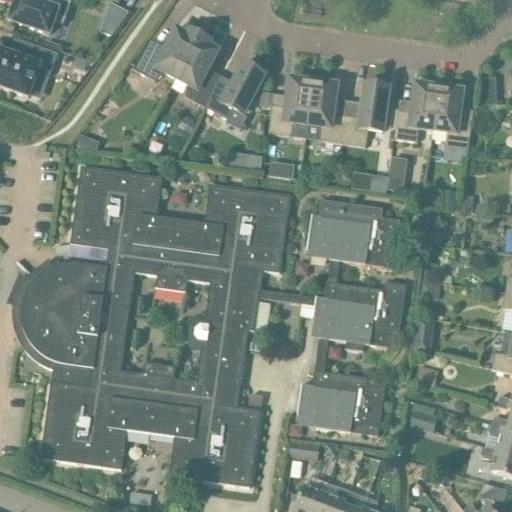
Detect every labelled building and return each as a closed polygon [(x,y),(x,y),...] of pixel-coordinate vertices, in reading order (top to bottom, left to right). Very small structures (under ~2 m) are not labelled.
[(72,4),(59,0),(47,0),(45,8),(23,0),(17,0),(15,6),(12,5),(7,20),(10,21),(9,23),(49,37),(53,24),(63,28),(72,4)] [(111,5),(107,16),(124,23),(129,16),(111,5)] [(165,76),(176,82),(199,39),(188,33),(186,37),(176,32),(163,57),(148,49),(132,72),(155,85),(165,76)] [(210,45),(199,39),(176,82),(187,88),(185,101),(204,111),(217,86),(205,79),(218,54),(208,49),(210,45)] [(0,90),(28,101),(37,77),(48,81),(57,57),(27,46),(21,61),(0,53),(0,90)] [(229,92),(217,86),(204,111),(222,120),(232,112),(243,118),(264,78),(259,76),(261,72),(250,66),(248,70),(243,67),(229,92)] [(268,137),(305,142),(314,81),(296,78),(295,82),(290,82),(286,109),(272,107),(268,137)] [(307,128),(307,131),(321,133),(319,144),(342,148),(347,118),(333,116),(337,88),(331,87),(332,84),(314,81),(307,128)] [(493,108),(494,81),(481,81),(480,107),(493,108)] [(433,134),(440,87),(422,84),(421,88),(415,87),(411,115),(398,113),(394,143),(417,146),(419,132),(433,134)] [(360,120),(347,118),(342,148),(366,151),(368,133),(383,135),(389,92),(385,91),(385,87),(369,85),(368,89),(365,88),(360,120)] [(457,89),(440,87),(433,134),(447,136),(445,150),(468,153),(472,124),(459,122),(463,94),(457,93),(457,89)] [(497,124),(483,112),(474,122),(488,134),(497,124)] [(196,126),(185,120),(176,136),(187,142),(196,126)] [(271,164),(268,178),(290,182),(293,168),(271,164)] [(213,227),(146,218),(148,204),(157,206),(161,181),(80,170),(69,247),(107,253),(105,270),(78,267),(74,266),(71,266),(66,267),(60,267),(57,268),(53,269),(50,271),(47,272),(44,274),(40,277),(37,279),(34,282),(31,286),(29,289),(27,292),(24,296),(23,300),(22,303),(21,307),(20,310),(12,309),(12,315),(12,326),(15,337),(19,347),(26,356),(33,363),(42,369),(52,374),(51,386),(40,462),(121,473),(125,448),(115,447),(117,433),(184,442),(182,456),(172,454),(169,479),(250,490),(260,413),(237,410),(248,333),(254,334),(258,301),(314,308),(312,320),(321,321),(312,389),(302,387),(303,387),(301,386),(297,419),(315,421),(314,430),(378,439),(385,391),(366,388),(367,381),(324,375),(328,342),(346,344),(345,351),(362,354),(363,347),(387,350),(390,335),(399,336),(405,287),(385,285),(384,293),(336,286),(339,264),(393,271),(399,223),(381,220),(382,211),(320,202),(318,219),(312,219),(312,217),(311,217),(306,255),(330,258),(324,302),(317,301),(317,300),(315,300),(315,301),(259,293),(260,291),(238,289),(241,271),(279,276),(289,198),(208,186),(205,211),(215,213),(213,227)] [(372,178),(370,195),(386,197),(389,181),(372,178)] [(443,193),(440,211),(454,213),(457,195),(443,193)] [(442,234),(430,233),(429,246),(441,247),(442,234)] [(511,296),(505,296),(502,312),(511,313),(511,296)] [(494,357),(491,373),(511,377),(511,336),(504,336),(501,358),(494,357)] [(439,372),(421,368),(416,385),(434,389),(439,372)] [(243,397),(242,409),(261,412),(263,399),(243,397)] [(497,410),(511,413),(511,399),(511,402),(500,398),(497,410)] [(431,418),(413,413),(410,427),(427,431),(431,418)] [(492,428),(511,433),(511,414),(509,423),(494,419),(492,428)] [(489,438),(486,449),(497,452),(511,456),(511,433),(492,428),(489,438)] [(320,448),(291,445),(289,460),(318,463),(320,448)] [(511,456),(497,452),(486,449),(483,460),(494,464),(491,474),(511,480),(511,456)] [(349,454),(341,451),(338,459),(346,462),(349,454)] [(318,511),(325,496),(329,485),(318,481),(314,492),(303,488),(294,511),(318,511)] [(342,511),(350,493),(340,490),(336,500),(325,496),(318,511),(342,511)] [(342,511),(355,511),(353,511),(358,497),(350,493),(342,511)] [(139,506),(140,496),(132,495),(130,505),(139,506)] [(367,500),(362,511),(375,511),(378,504),(367,500)]
